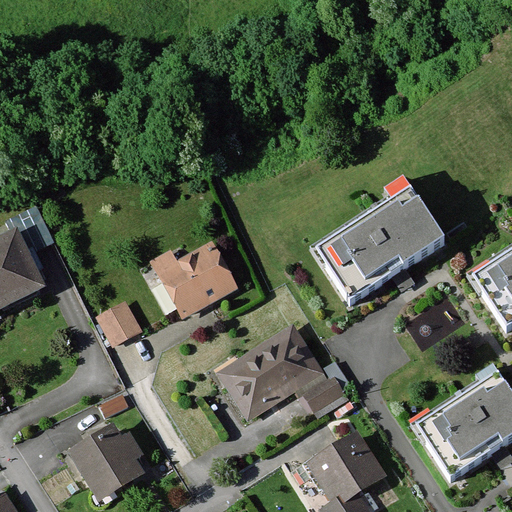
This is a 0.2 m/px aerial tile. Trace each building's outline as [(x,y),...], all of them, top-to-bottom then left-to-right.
[(351,308),(444,246),(409,195),(317,257),(351,308)] [(16,228),(0,235),(0,308),(45,287),(16,228)] [(183,318),(235,289),(213,250),(161,279),(183,318)] [(511,256),(471,284),(505,335),(511,330),(511,256)] [(127,302),(98,317),(112,345),(141,330),(127,302)] [(247,419),(320,374),(292,328),(219,374),(247,419)] [(454,485),(511,446),(511,397),(498,376),(417,430),(454,485)] [(334,378),(304,396),(318,419),(348,401),(334,378)] [(122,396),(99,408),(105,419),(128,408),(122,396)] [(112,425),(67,453),(98,502),(143,474),(112,425)] [(382,477),(356,435),(309,464),(334,504),(322,511),(368,511),(376,507),(364,488),(382,477)] [(0,511),(15,511),(4,494),(0,497),(0,511)]
